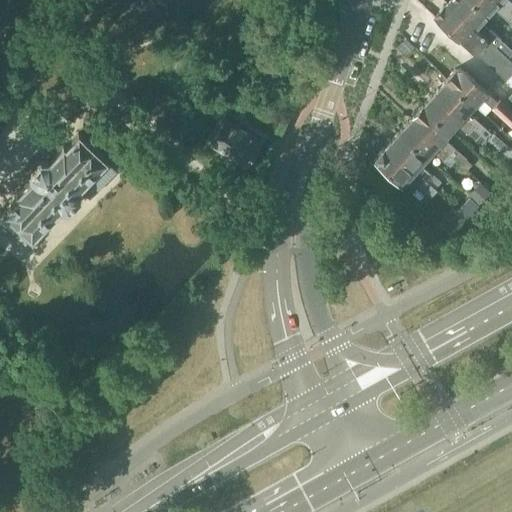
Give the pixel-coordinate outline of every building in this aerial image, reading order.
[(487,17),(468,0),(450,0),(447,4),(507,58),(511,52),(511,51),(481,24),(487,17)] [(468,0),(487,17),(494,9),(511,25),(511,13),(497,0),(468,0)] [(511,0),(497,0),(511,13),(511,0)] [(511,62),(507,58),(447,4),(435,17),(474,52),(481,59),(482,58),(504,78),(511,69),(511,62)] [(174,72),(216,75),(217,62),(204,61),(204,73),(187,72),(188,60),(175,59),(174,72)] [(204,61),(188,60),(187,72),(204,73),(204,61)] [(445,78),(475,105),(481,99),(490,107),(489,108),(511,127),(511,125),(511,111),(498,98),(496,101),(486,92),(487,91),(461,67),(455,67),(445,78)] [(475,105),(445,78),(432,93),(480,135),(482,137),(488,131),(468,113),(472,109),(480,116),(482,112),(475,105)] [(432,93),(420,107),(450,133),(457,125),(475,141),(480,135),(432,93)] [(420,107),(409,119),(448,154),(465,170),(470,164),(444,139),(450,133),(420,107)] [(207,142),(225,155),(222,159),(232,167),(235,162),(241,166),(259,141),(225,117),(207,142)] [(448,154),(409,119),(397,132),(427,159),(433,151),(443,160),(448,154)] [(0,222),(12,234),(8,239),(16,247),(21,243),(23,245),(26,242),(25,240),(29,236),(30,237),(58,208),(60,210),(67,210),(80,196),(80,188),(88,196),(120,163),(111,154),(106,159),(77,131),(65,144),(63,142),(46,159),(40,158),(27,171),(28,178),(13,194),(15,196),(1,210),(3,212),(0,215),(0,222)] [(397,132),(385,146),(435,190),(436,189),(435,188),(441,182),(431,173),(430,174),(421,166),(427,159),(397,132)] [(435,190),(385,146),(373,159),(402,185),(410,177),(430,195),(435,190)] [(480,184),(468,197),(478,205),(478,206),(490,193),(480,184)] [(478,205),(468,197),(458,208),(459,209),(465,215),(467,217),(478,205)] [(465,215),(459,209),(444,225),(450,230),(465,215)]
